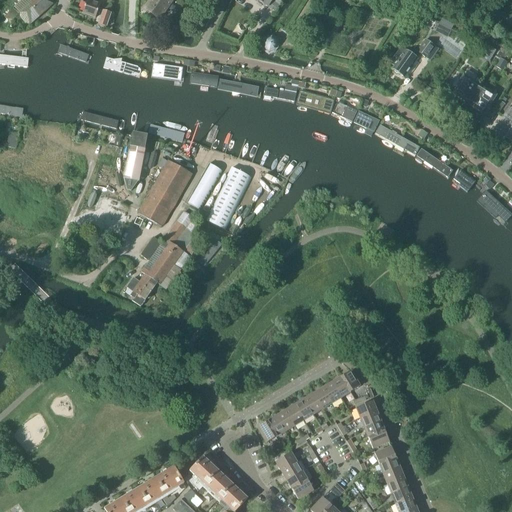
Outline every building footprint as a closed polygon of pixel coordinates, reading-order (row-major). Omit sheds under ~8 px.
[(21,0),(4,17),(16,30),(20,25),(23,28),(22,28),(23,30),(28,26),(28,27),(52,5),(47,0),(21,0)] [(86,0),(86,1),(82,14),(95,18),(100,6),(93,3),(94,1),(93,1),(90,0),(86,0)] [(159,20),(173,0),(148,0),(143,9),(159,20)] [(277,0),(272,0),(267,7),(274,13),(275,13),(282,3),(281,3),(277,0)] [(106,27),(110,14),(109,13),(103,11),(102,11),(98,25),(106,27)] [(439,24),(439,25),(436,30),(448,37),(451,31),(451,30),(439,24)] [(266,50),(271,53),(276,50),(278,47),(278,43),(273,39),(270,40),(268,41),(266,44),(266,50)] [(490,39),(478,57),(490,64),(501,46),(490,39)] [(417,52),(425,58),(430,62),(439,50),(425,41),(417,52)] [(66,47),(67,49),(87,55),(90,54),(91,51),(89,49),(69,43),(67,44),(66,47)] [(16,57),(18,58),(39,55),(41,52),(40,50),(38,48),(17,52),(15,54),(16,57)] [(417,60),(401,48),(389,63),(390,63),(394,67),(392,70),(394,71),(394,73),(396,74),(397,74),(403,78),(417,60)] [(499,59),(494,67),(501,71),(506,63),(499,59)] [(121,64),(122,66),(143,70),(145,68),(146,65),(144,63),(123,60),(121,61),(121,64)] [(182,69),(181,67),(160,64),(158,66),(157,69),(159,71),(180,74),(182,72),(182,69)] [(196,74),(197,77),(218,80),(220,79),(221,76),(219,74),(198,70),(196,71),(196,74)] [(450,96),(460,102),(473,82),(476,76),(468,71),(464,76),(463,75),(450,96)] [(229,83),(249,88),(252,86),(252,83),(251,81),(230,76),(228,78),(227,81),(229,83)] [(460,102),(473,110),(486,90),(473,82),(460,102)] [(260,88),(262,90),(282,94),(285,93),(285,90),(284,88),(263,83),(261,85),(260,88)] [(486,90),(473,110),(483,116),(496,96),(486,90)] [(297,98),(318,104),(320,103),(321,100),(320,97),(299,92),(297,93),(296,96),(297,98)] [(326,104),(327,106),(347,113),(349,111),(350,109),(349,106),(329,100),(326,101),(326,104)] [(500,102),(495,110),(499,113),(504,105),(500,102)] [(507,134),(511,127),(511,106),(510,109),(509,108),(508,107),(502,117),(502,118),(503,117),(504,118),(495,132),(504,138),(507,134)] [(0,114),(18,116),(21,114),(21,111),(19,109),(0,107),(0,114)] [(358,114),(359,117),(377,127),(380,126),(381,123),(381,120),(362,111),(359,112),(358,114)] [(86,123),(86,124),(116,131),(118,122),(82,113),(80,121),(86,123)] [(184,134),(150,125),(148,134),(182,143),(184,134)] [(415,142),(414,140),(397,128),(394,129),(392,131),(393,134),(410,146),(413,145),(415,142)] [(417,137),(423,141),(426,135),(427,135),(421,131),(420,132),(417,137)] [(7,140),(6,147),(6,148),(15,149),(16,142),(7,140)] [(417,146),(418,149),(435,160),(438,160),(439,157),(439,154),(421,143),(419,144),(417,146)] [(157,167),(162,170),(166,162),(162,159),(157,167)] [(154,185),(138,214),(149,221),(161,228),(178,199),(191,175),(168,161),(154,185)] [(208,165),(186,204),(199,211),(206,199),(213,187),(221,172),(209,165),(208,165)] [(471,181),(471,178),(455,165),(452,166),(450,168),(450,171),(467,184),(470,183),(471,181)] [(208,216),(205,222),(215,227),(224,231),(234,213),(251,178),(231,168),(225,181),(208,216)] [(485,176),(483,179),(481,180),(483,182),(486,185),(488,183),(490,181),(487,178),(485,176)] [(489,183),(485,187),(490,191),(493,188),(494,186),(489,183)] [(509,214),(509,211),(494,197),(491,197),(489,199),(489,202),(504,216),(507,216),(509,214)] [(177,223),(164,240),(182,253),(160,284),(167,288),(168,287),(175,292),(181,285),(179,283),(185,275),(183,274),(203,246),(193,239),(194,238),(196,240),(201,233),(201,234),(204,229),(202,226),(184,213),(177,223)] [(140,273),(144,275),(157,284),(164,290),(162,292),(171,298),(175,292),(168,287),(167,288),(160,284),(182,253),(164,240),(161,244),(153,238),(140,256),(148,262),(140,273)] [(203,253),(210,258),(217,248),(211,243),(203,253)] [(157,284),(144,275),(139,283),(133,278),(126,288),(128,290),(126,290),(124,293),(129,296),(128,299),(140,308),(146,299),(149,299),(151,296),(150,295),(157,284)] [(350,372),(340,378),(349,393),(359,387),(356,382),(350,372)] [(350,372),(356,382),(359,380),(350,372)] [(340,378),(331,383),(340,399),(349,393),(340,378)] [(331,383),(322,389),(331,404),(340,399),(331,383)] [(322,389),(313,394),(322,410),(331,404),(322,389)] [(313,394),(303,400),(313,416),(322,410),(313,394)] [(303,400),(294,406),(303,421),(313,416),(303,400)] [(355,409),(359,419),(376,412),(372,402),(355,409)] [(294,406),(285,411),(294,427),(303,421),(294,406)] [(285,411),(275,417),(285,432),(294,427),(285,411)] [(359,419),(364,429),(380,423),(376,412),(359,419)] [(275,417),(266,422),(276,438),(285,432),(275,417)] [(276,438),(266,422),(256,429),(266,444),(276,438)] [(364,429),(368,439),(384,433),(380,423),(364,429)] [(384,433),(368,439),(372,450),(389,443),(384,433)] [(374,455),(378,465),(395,458),(391,448),(374,455)] [(275,463),(281,473),(296,463),(290,453),(285,456),(279,460),(275,463)] [(189,472),(203,486),(217,471),(202,458),(189,472)] [(378,465),(382,475),(399,468),(395,458),(378,465)] [(281,473),(286,482),(301,472),(296,463),(281,473)] [(173,467),(155,478),(165,495),(183,485),(173,467)] [(382,475),(386,485),(403,478),(399,468),(382,475)] [(203,486),(218,499),(231,485),(217,471),(203,486)] [(286,482),(292,491),(307,482),(301,472),(286,482)] [(155,478),(138,488),(148,506),(165,495),(155,478)] [(386,485),(391,495),(407,489),(403,478),(386,485)] [(307,482),(292,491),(298,501),(313,491),(307,482)] [(218,499),(227,508),(241,494),(231,485),(218,499)] [(138,488),(121,499),(128,511),(137,511),(148,506),(138,488)] [(391,495),(395,505),(411,498),(407,489),(391,495)] [(190,491),(185,497),(189,501),(194,495),(190,491)] [(228,509),(224,511),(234,511),(247,499),(241,494),(227,508),(228,509)] [(190,503),(196,508),(202,503),(196,497),(190,503)] [(310,511),(324,511),(330,506),(322,498),(310,511)] [(395,505),(397,511),(406,511),(415,508),(411,498),(395,505)] [(128,511),(121,499),(103,509),(105,511),(103,511),(104,511),(103,511),(128,511)] [(192,511),(191,510),(187,507),(185,504),(182,502),(180,500),(172,509),(173,511),(174,511),(192,511)]
